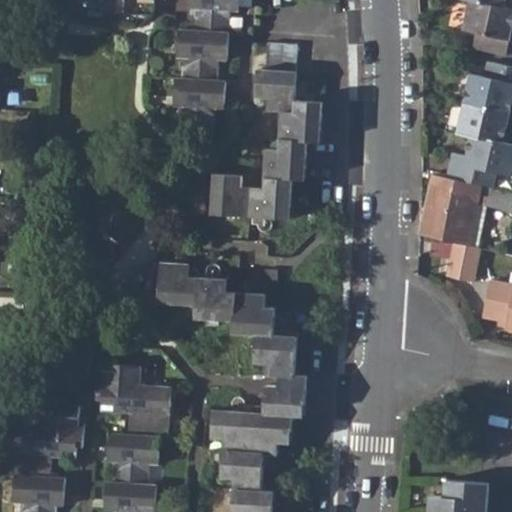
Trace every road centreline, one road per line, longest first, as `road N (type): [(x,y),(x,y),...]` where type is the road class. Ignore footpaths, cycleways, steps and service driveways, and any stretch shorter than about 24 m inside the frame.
road 1 (residential): [(379,343),(386,229),(381,0)]
road 2 (residential): [(367,511),(379,343)]
road 3 (residential): [(379,343),(511,371)]
